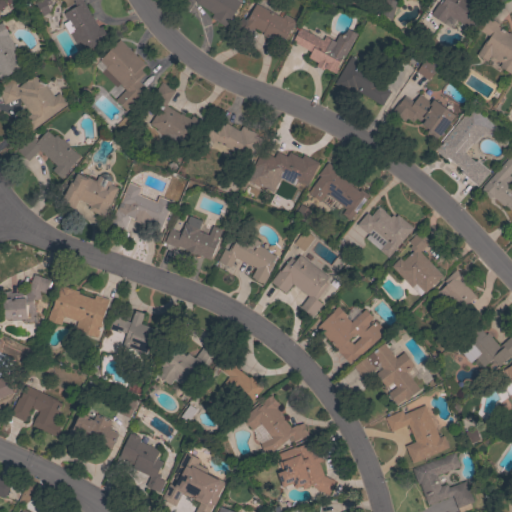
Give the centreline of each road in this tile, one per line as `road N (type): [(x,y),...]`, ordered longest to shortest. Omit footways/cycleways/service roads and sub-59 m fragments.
road 1 (residential): [(381,511),(359,444),(331,396),(258,325),(181,286),(0,219)]
road 2 (residential): [(511,276),(427,187),(326,118),(207,66),(159,28),(141,0)]
road 3 (residential): [(0,448),(116,511)]
